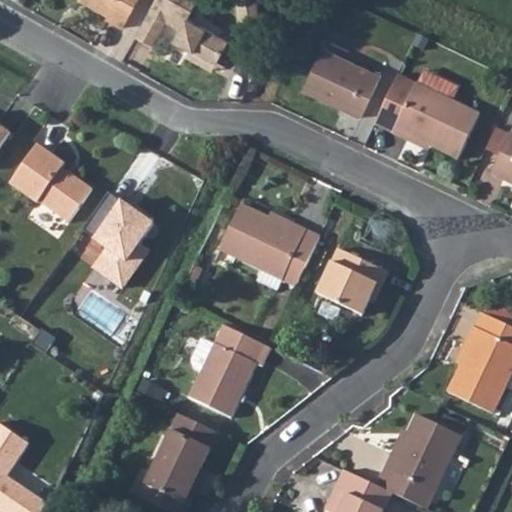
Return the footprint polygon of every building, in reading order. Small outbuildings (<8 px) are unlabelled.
[(92,0),(93,0),(89,6),(108,16),(106,19),(123,29),(138,0),(92,0)] [(155,0),(135,36),(153,47),(166,24),(179,31),(174,42),(190,50),(185,58),(197,65),(201,57),(216,65),(228,43),(188,20),(198,0),(155,0)] [(250,27),(247,0),(238,0),(240,27),(250,27)] [(258,0),(247,0),(250,27),(260,26),(258,0)] [(321,39),(300,82),(358,111),(379,68),(321,39)] [(201,57),(197,65),(212,74),(216,65),(201,57)] [(396,67),(384,92),(402,101),(390,126),(406,133),(408,128),(429,138),(455,151),(478,108),(450,94),(457,80),(423,64),(416,77),(396,67)] [(372,117),(390,126),(402,101),(384,92),(372,117)] [(511,117),(487,166),(511,178),(511,117)] [(0,150),(12,133),(0,124),(0,150)] [(39,145),(11,184),(39,204),(40,202),(70,223),(93,189),(64,168),(67,164),(39,145)] [(164,231),(123,202),(100,234),(87,225),(68,252),(123,290),(164,231)] [(278,215),(271,222),(240,207),(218,253),(297,290),(323,236),(278,215)] [(353,309),(361,292),(368,278),(373,281),(380,267),(331,243),(309,287),(353,309)] [(464,338),(454,359),(441,386),(484,408),(498,380),(511,351),(511,342),(503,337),(510,323),(473,305),(458,335),(464,338)] [(259,338),(216,317),(206,337),(194,362),(181,389),(221,409),(248,355),(254,358),(263,340),(259,338)] [(194,362),(206,337),(193,330),(183,351),(185,358),(194,362)] [(511,351),(498,380),(509,385),(511,379),(511,351)] [(389,451),(383,448),(376,463),(425,487),(453,432),(409,410),(401,427),(389,451)] [(191,479),(186,476),(193,460),(202,441),(163,422),(130,488),(175,510),(191,479)] [(0,426),(0,511),(1,511),(51,511),(53,509),(8,480),(32,448),(0,426)] [(370,511),(382,487),(335,464),(316,505),(328,510),(327,511),(370,511)]
